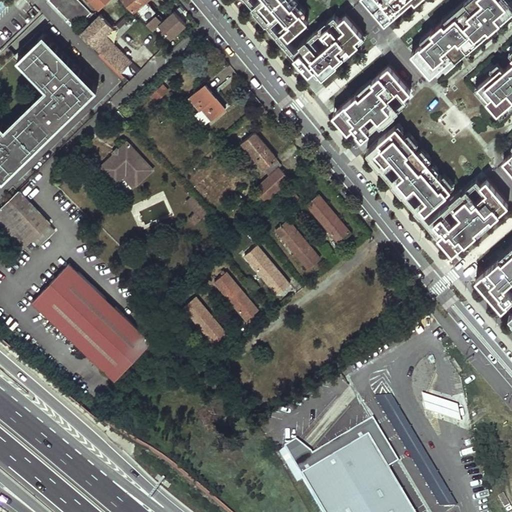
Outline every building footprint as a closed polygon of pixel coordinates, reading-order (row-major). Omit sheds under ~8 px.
[(91,12),(79,0),(50,0),(75,26),(91,12)] [(107,0),(91,0),(99,8),(107,0)] [(146,0),(124,0),(153,29),(158,24),(162,21),(145,1),(146,0)] [(294,2),(296,1),(295,0),(250,0),(285,39),(309,18),(294,2)] [(369,0),(383,15),(395,5),(392,1),(393,0),(369,0)] [(468,0),(411,49),(431,72),(509,4),(505,0),(468,0)] [(185,24),(174,11),(162,21),(158,24),(169,38),(185,24)] [(113,25),(101,12),(82,31),(95,43),(105,33),(113,25)] [(293,49),(319,78),(331,67),(330,67),(366,35),(346,12),(340,18),(335,13),(293,49)] [(131,59),(105,33),(95,43),(120,70),(131,59)] [(96,96),(42,40),(19,63),(16,66),(44,95),(4,135),(2,133),(0,131),(0,185),(2,187),(96,96)] [(501,62),(478,82),(499,107),(511,96),(511,52),(511,53),(511,57),(503,65),(501,62)] [(102,53),(100,54),(123,77),(124,76),(102,53)] [(355,124),(364,135),(375,124),(378,127),(410,99),(408,96),(414,91),(390,63),(335,111),(350,128),(355,124)] [(226,106),(206,82),(190,95),(200,107),(195,112),(205,123),(226,106)] [(168,88),(162,83),(151,93),(156,99),(168,88)] [(413,146),(416,144),(406,133),(405,134),(396,124),(367,149),(422,211),(452,185),(437,169),(436,170),(427,160),(429,159),(419,148),(417,150),(413,146)] [(256,129),(242,140),(270,174),(279,166),(282,164),(276,157),(277,156),(256,129)] [(153,169),(128,141),(119,149),(118,147),(113,151),(115,153),(100,166),(116,183),(126,173),(137,184),(153,169)] [(511,148),(503,156),(511,166),(511,148)] [(290,178),(279,166),(270,174),(256,185),(263,194),(255,200),(259,205),(290,178)] [(487,176),(482,181),(477,176),(428,219),(454,249),(509,201),(487,176)] [(56,227),(19,190),(0,208),(0,235),(17,253),(33,238),(38,244),(56,227)] [(319,193),(307,202),(339,240),(351,231),(319,193)] [(207,213),(192,196),(185,202),(196,213),(189,219),(194,225),(207,213)] [(288,218),(276,228),(308,266),(320,257),(288,218)] [(256,244),(245,253),(277,292),(288,283),(256,244)] [(503,306),(511,298),(511,250),(503,258),(501,255),(477,276),(503,306)] [(32,299),(113,379),(151,340),(69,261),(32,299)] [(214,280),(247,318),(258,308),(226,270),(214,280)] [(194,296),(184,305),(217,343),(228,334),(194,296)] [(456,406),(419,394),(423,411),(459,423),(456,406)] [(375,397),(440,507),(455,506),(390,397),(375,397)] [(319,511),(410,511),(387,472),(397,466),(372,422),(312,457),(295,444),(283,450),(319,511)]
